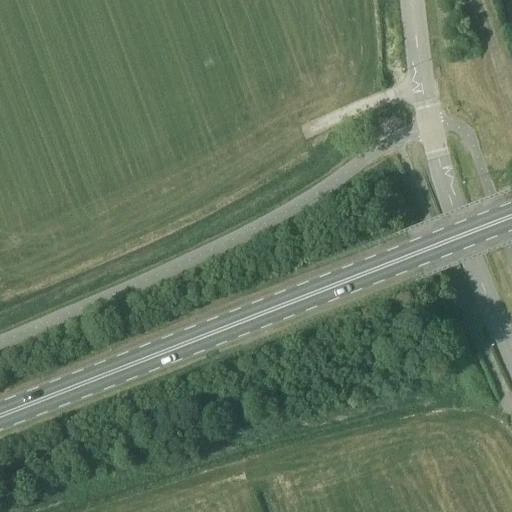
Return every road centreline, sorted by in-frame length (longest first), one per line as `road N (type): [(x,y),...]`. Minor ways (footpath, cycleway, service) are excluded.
road 1 (primary): [(0,417),(511,216)]
road 2 (residential): [(511,348),(428,126),(414,0)]
